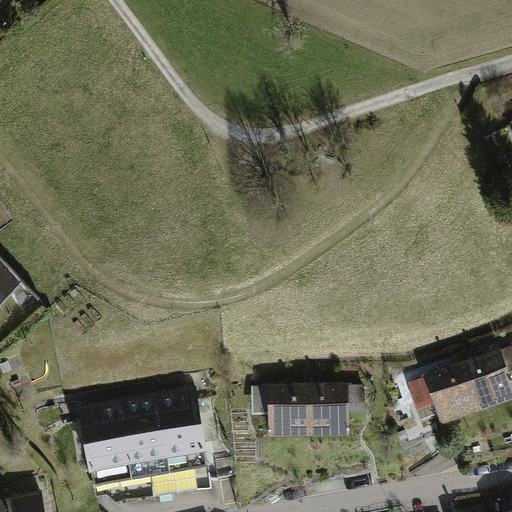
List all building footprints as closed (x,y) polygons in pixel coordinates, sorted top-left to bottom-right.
[(0,302),(24,280),(0,254),(0,302)] [(463,359),(480,409),(511,397),(511,344),(504,348),(503,345),(463,359)] [(480,409),(463,359),(426,372),(427,375),(409,381),(419,408),(436,401),(443,422),(480,409)] [(197,383),(79,404),(97,495),(108,493),(117,501),(213,484),(197,383)] [(309,429),(308,384),(270,385),(270,387),(253,388),(254,407),(271,407),(271,429),(309,429)] [(348,384),(308,384),(309,429),(348,428),(348,405),(365,405),(364,386),(348,386),(348,384)] [(0,511),(46,511),(42,487),(10,493),(8,487),(0,488),(0,511)]
